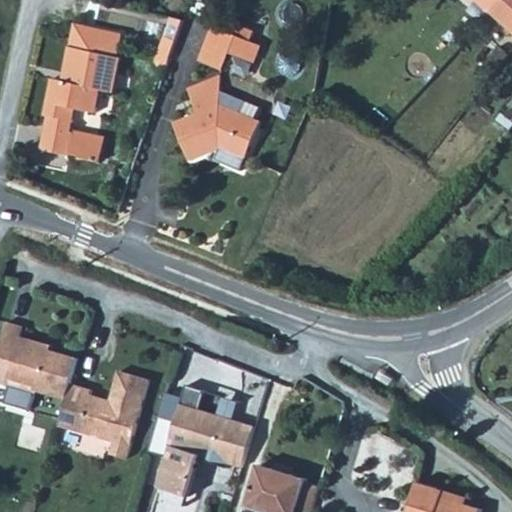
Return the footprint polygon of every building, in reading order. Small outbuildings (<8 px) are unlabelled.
[(486,0),(495,8),(503,0),(486,0)] [(511,0),(503,0),(495,8),(511,23),(511,0)] [(175,17),(173,22),(183,25),(185,19),(175,17)] [(217,21),(209,41),(231,50),(232,47),(246,53),(253,35),(256,26),(241,20),(238,29),(217,21)] [(172,56),(183,25),(173,22),(162,53),(172,56)] [(264,39),(253,35),(246,53),(257,57),(264,39)] [(224,67),(231,50),(209,41),(203,59),(224,67)] [(115,91),(123,55),(74,44),(65,79),(56,77),(48,110),(50,114),(43,145),(71,152),(77,131),(72,128),(74,118),(68,116),(70,105),(96,111),(103,88),(115,91)] [(502,46),(491,59),(501,67),(511,54),(502,46)] [(169,66),(172,56),(162,53),(160,60),(163,61),(162,64),(169,66)] [(258,117),(223,101),(223,88),(223,73),(190,86),(200,111),(176,122),(191,159),(222,146),(221,143),(228,140),(231,149),(248,156),(264,119),(258,117)] [(223,101),(258,117),(264,104),(223,88),(223,101)] [(11,322),(0,357),(0,361),(14,366),(10,380),(14,385),(37,392),(41,391),(69,399),(73,385),(81,358),(41,346),(43,341),(25,335),(28,327),(11,322)] [(113,453),(130,459),(152,382),(122,373),(112,401),(94,395),(94,391),(73,385),(69,399),(61,425),(116,442),(113,453)] [(12,401),(32,407),(36,393),(16,387),(12,401)] [(241,418),(244,404),(227,400),(224,414),(241,418)] [(204,456),(207,461),(221,465),(234,421),(229,423),(221,420),(220,417),(183,404),(179,418),(171,445),(204,456)] [(171,445),(179,418),(162,413),(149,458),(166,463),(171,445)] [(243,468),(255,427),(234,421),(221,465),(227,463),(243,468)] [(267,511),(313,511),(321,486),(308,482),(308,480),(261,466),(249,506),(267,511)] [(409,511),(471,511),(473,509),(444,500),(447,493),(419,484),(409,511)]
